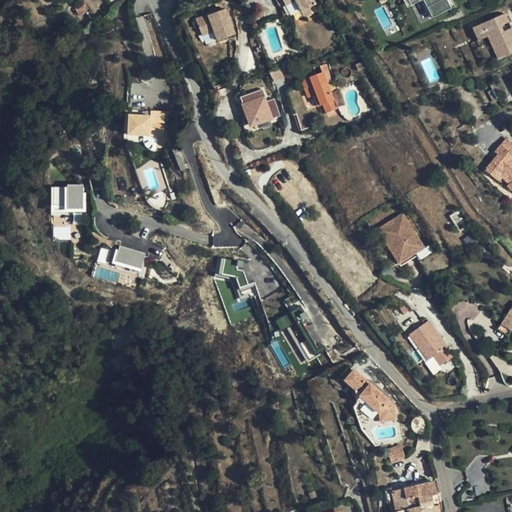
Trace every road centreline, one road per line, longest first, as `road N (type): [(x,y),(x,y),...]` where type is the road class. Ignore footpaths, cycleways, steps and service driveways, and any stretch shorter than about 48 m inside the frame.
road 1 (residential): [(442,421),(364,342),(303,252),(219,166),(201,126),(197,91),(154,0)]
road 2 (unknown): [(200,116),(184,138),(228,221),(220,233),(106,206)]
